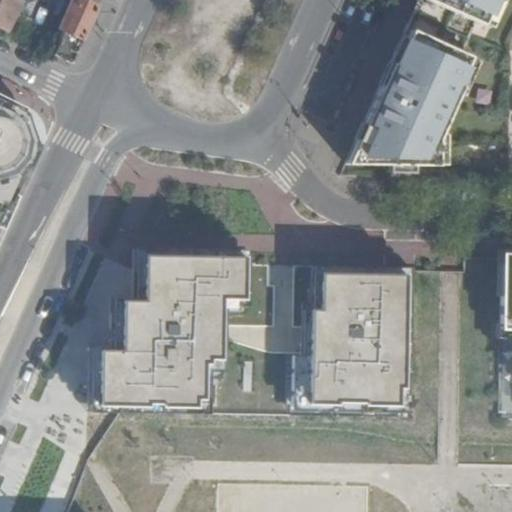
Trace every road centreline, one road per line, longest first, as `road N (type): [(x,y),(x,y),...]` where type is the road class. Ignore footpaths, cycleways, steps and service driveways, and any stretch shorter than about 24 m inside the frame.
road 1 (primary): [(0,388),(95,174),(124,143),(153,134)]
road 2 (residential): [(511,216),(329,206),(261,133)]
road 3 (primary): [(88,104),(0,293)]
road 4 (primary): [(261,133),(319,0)]
